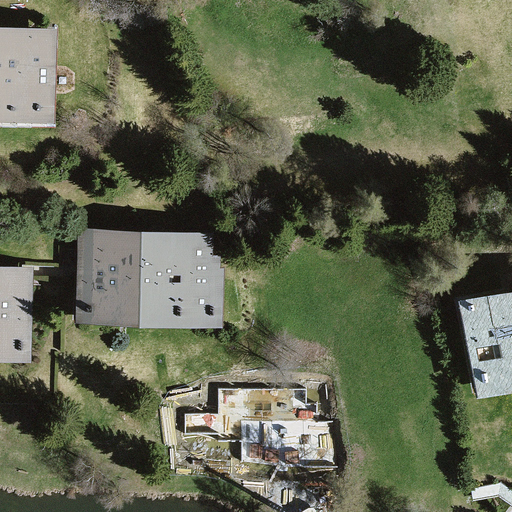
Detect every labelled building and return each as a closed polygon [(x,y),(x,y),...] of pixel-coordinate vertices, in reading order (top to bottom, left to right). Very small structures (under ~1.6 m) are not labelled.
[(53,35),(0,33),(0,132),(50,133),(53,35)] [(217,234),(72,234),(72,330),(217,330),(217,234)] [(31,276),(0,275),(0,371),(28,372),(31,276)] [(511,292),(451,304),(471,404),(511,395),(511,292)] [(313,383),(249,386),(252,440),(315,437),(313,383)]
